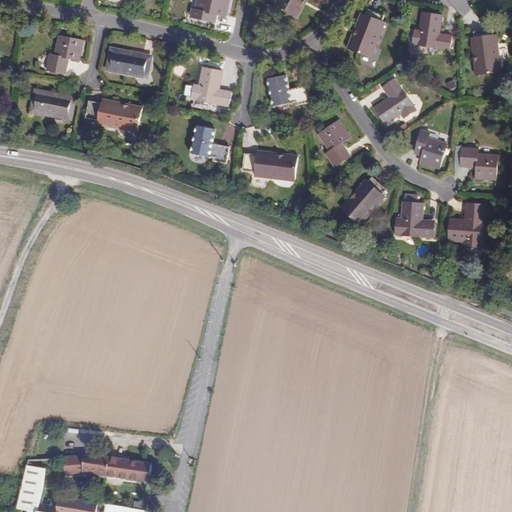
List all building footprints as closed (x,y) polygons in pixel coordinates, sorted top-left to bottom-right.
[(228,0),(204,0),(202,11),(199,10),(197,18),(211,22),(213,14),(225,16),(228,0)] [(295,18),(302,8),(299,6),(302,0),(276,0),(273,6),(295,18)] [(356,36),(353,35),(348,48),(372,57),(385,22),(382,20),(384,15),(366,9),(364,13),(356,36)] [(361,12),(353,35),(356,36),(364,13),(361,12)] [(443,16),(422,13),(419,31),(414,30),(412,45),(449,51),(452,36),(440,34),(443,16)] [(477,59),(474,59),(474,72),(499,72),(498,34),(495,34),(495,28),(476,29),(476,35),(477,59)] [(82,40),(59,35),(54,55),(49,54),(46,69),(64,73),(68,58),(78,60),(82,40)] [(150,57),(112,49),(107,68),(146,76),(150,57)] [(231,92),(223,90),(222,93),(218,92),(218,89),(221,71),(201,68),(199,85),(193,84),(191,99),(228,107),(231,92)] [(286,76),(268,79),(273,106),(294,102),(295,106),(308,104),(306,87),(289,90),(286,76)] [(391,96),(389,97),(373,107),(385,124),(400,114),(403,118),(416,110),(394,79),(382,87),(386,93),(388,92),(391,96)] [(73,98),(35,89),(31,109),(69,117),(73,98)] [(103,98),(102,102),(127,107),(128,104),(103,98)] [(127,107),(102,102),(88,100),(85,118),(97,120),(96,123),(136,132),(141,107),(128,104),(127,107)] [(338,119),(317,133),(329,151),(326,153),(335,165),(349,155),(341,142),(349,136),(338,119)] [(214,128),(197,124),(192,152),(213,156),(212,159),(226,162),(229,146),(211,142),(214,128)] [(428,134),(421,131),(415,144),(422,147),(417,159),(436,167),(446,145),(427,137),(428,134)] [(433,131),(431,137),(447,141),(448,134),(433,131)] [(476,149),(461,149),(460,167),(476,168),(475,178),(495,180),(497,155),(476,154),(476,149)] [(297,155),(284,153),(283,157),(257,154),(257,155),(244,153),(242,170),(255,172),(255,176),(294,180),(297,155)] [(353,202),(350,199),(341,210),(360,225),(385,197),(383,195),(386,190),(372,178),(368,183),(353,202)] [(365,181),(350,199),(353,202),(368,183),(365,181)] [(422,202),(403,201),(401,219),(396,219),(395,233),(432,236),(433,221),(421,220),(422,202)] [(471,221),(468,221),(450,220),(448,240),(467,241),(466,246),(481,247),(485,205),(470,204),(468,216),(471,216),(471,221)] [(152,484),(154,465),(118,460),(99,458),(69,459),(69,475),(87,474),(152,484)] [(43,492),(49,469),(28,465),(19,509),(31,511),(38,492),(43,492)] [(40,511),(41,510),(43,492),(38,492),(31,511),(30,511),(40,511)] [(149,511),(150,510),(151,499),(144,498),(142,509),(115,503),(62,493),(61,500),(53,499),(51,511),(41,510),(40,511),(149,511)]
